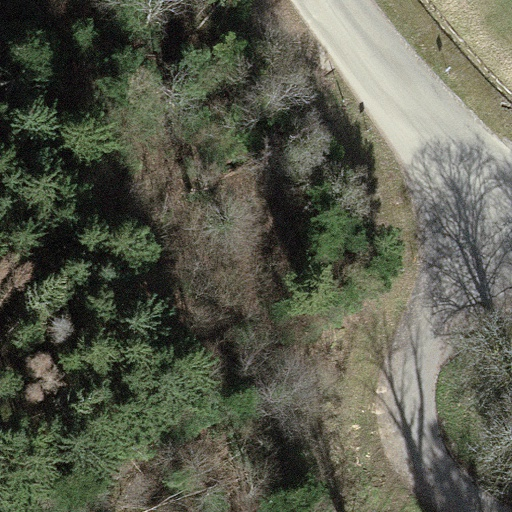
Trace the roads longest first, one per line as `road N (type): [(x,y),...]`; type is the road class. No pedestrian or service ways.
road 1 (unclassified): [(323,0),(401,105),(511,231)]
road 2 (track): [(475,511),(439,469),(437,364),(511,257)]
